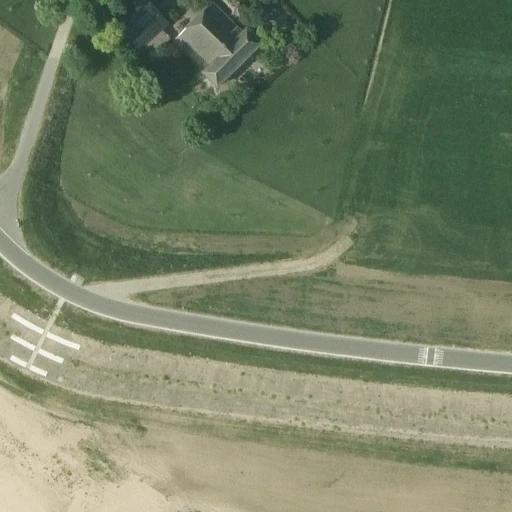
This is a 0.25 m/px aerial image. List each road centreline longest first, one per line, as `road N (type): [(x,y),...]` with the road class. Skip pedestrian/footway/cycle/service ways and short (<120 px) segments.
road 1 (unclassified): [(511,365),(262,337),(102,309),(45,282),(0,246)]
road 2 (track): [(0,352),(53,379),(116,395),(511,447)]
